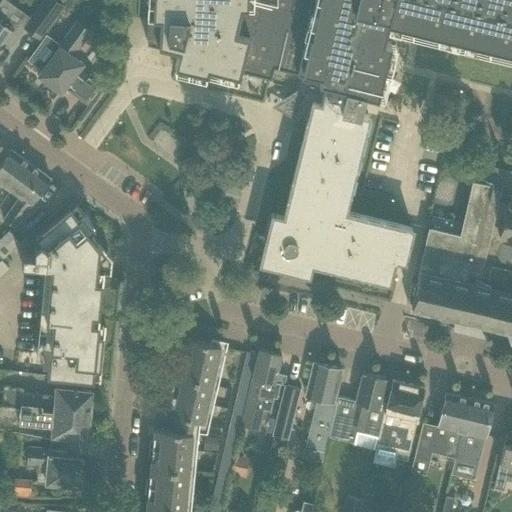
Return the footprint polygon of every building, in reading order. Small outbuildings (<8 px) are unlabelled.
[(43,0),(30,18),(24,26),(40,37),(49,24),(60,9),(64,4),(57,0),(43,0)] [(148,19),(146,42),(158,45),(158,46),(178,51),(174,67),(207,75),(209,70),(239,77),(240,72),(271,79),(273,68),(284,23),(313,30),(319,0),(153,0),(152,19),(148,19)] [(284,23),(273,68),(301,75),(300,77),(303,78),(365,93),(377,97),(390,43),(390,42),(383,40),(387,22),(511,52),(511,0),(319,0),(313,30),(284,23)] [(0,48),(3,44),(8,47),(20,31),(0,15),(0,48)] [(46,36),(29,59),(42,68),(37,74),(60,92),(67,83),(70,85),(68,89),(75,94),(86,102),(100,84),(88,76),(81,70),(79,74),(75,71),(82,62),(72,55),(89,31),(79,24),(76,22),(59,45),(46,36)] [(271,213),(265,238),(281,242),(281,245),(282,247),(283,248),(285,250),(286,251),(282,267),(307,273),(310,262),(312,262),(330,266),(388,281),(394,257),(403,259),(411,227),(343,211),(356,162),(367,117),(368,114),(360,112),(365,93),(303,78),(301,87),(300,91),(287,99),(286,99),(285,100),(284,100),(298,113),(308,103),(311,103),(308,116),(308,117),(305,127),(303,138),(300,148),(288,197),(283,215),(283,216),(271,213)] [(431,120),(426,142),(446,146),(450,124),(437,121),(431,120)] [(452,126),(448,146),(492,157),(496,137),(452,126)] [(0,184),(9,191),(30,163),(10,148),(0,162),(0,184)] [(446,150),(441,172),(460,176),(465,155),(446,150)] [(13,226),(38,193),(49,177),(30,163),(9,191),(18,197),(2,218),(13,226)] [(511,171),(482,164),(477,182),(473,181),(460,235),(429,228),(415,284),(411,282),(407,301),(412,302),(411,306),(507,328),(507,329),(510,339),(511,339),(511,171)] [(94,226),(83,212),(75,203),(70,208),(35,236),(40,242),(34,247),(33,254),(21,253),(20,263),(51,266),(103,270),(108,271),(108,272),(110,272),(111,258),(88,231),(94,226)] [(10,231),(0,239),(0,258),(2,257),(19,243),(10,231)] [(1,259),(0,259),(0,273),(8,267),(1,259)] [(102,272),(103,270),(51,266),(45,320),(53,321),(97,325),(97,322),(96,322),(96,323),(89,322),(90,312),(97,313),(98,313),(102,281),(100,281),(93,281),(94,270),(101,271),(101,272),(102,272)] [(99,380),(103,335),(104,323),(103,323),(103,325),(97,325),(53,321),(47,374),(92,379),(99,380)] [(183,511),(193,430),(194,419),(203,421),(220,346),(183,337),(165,413),(167,413),(164,428),(153,427),(144,511),(183,511)] [(284,376),(276,374),(281,353),(258,348),(257,354),(238,435),(258,439),(264,411),(269,412),(272,398),(276,399),(279,384),(282,385),(284,376)] [(220,511),(236,442),(238,435),(257,354),(246,351),(209,511),(220,511)] [(327,426),(336,387),(341,367),(313,361),(305,395),(318,398),(313,422),(327,426)] [(378,435),(386,402),(379,400),(385,378),(362,372),(356,400),(338,396),(329,436),(353,442),(356,430),(378,435)] [(409,451),(424,387),(391,379),(386,402),(378,435),(376,442),(409,451)] [(284,383),(271,435),(287,438),(300,387),(284,383)] [(91,390),(71,388),(55,387),(55,396),(21,393),(19,407),(88,414),(91,390)] [(455,457),(469,398),(445,392),(437,425),(422,421),(411,470),(427,474),(432,451),(455,457)] [(455,457),(478,462),(492,403),(469,398),(455,457)] [(88,414),(19,407),(0,405),(0,409),(0,419),(18,421),(52,425),(51,434),(86,438),(88,414)] [(511,436),(505,435),(501,454),(494,488),(503,490),(506,479),(510,481),(511,479),(511,436)] [(75,453),(59,451),(28,448),(26,464),(47,466),(45,481),(78,485),(81,457),(75,457),(75,453)] [(14,478),(13,495),(30,495),(31,479),(14,478)] [(446,496),(441,511),(449,511),(453,498),(446,496)] [(358,511),(360,509),(361,509),(363,500),(349,497),(344,511),(358,511)]
